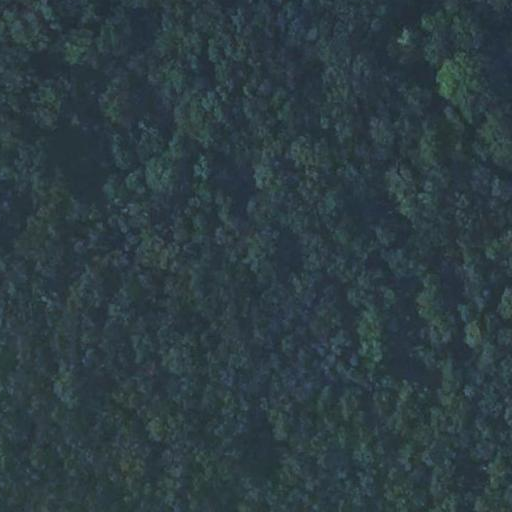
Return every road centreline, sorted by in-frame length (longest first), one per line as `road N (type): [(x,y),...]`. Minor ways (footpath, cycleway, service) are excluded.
road 1 (track): [(381,511),(375,389),(320,278),(231,171),(174,128),(0,33)]
road 2 (track): [(375,389),(341,404),(262,499),(239,498),(220,477),(205,410),(187,401),(167,409),(103,472),(47,511)]
